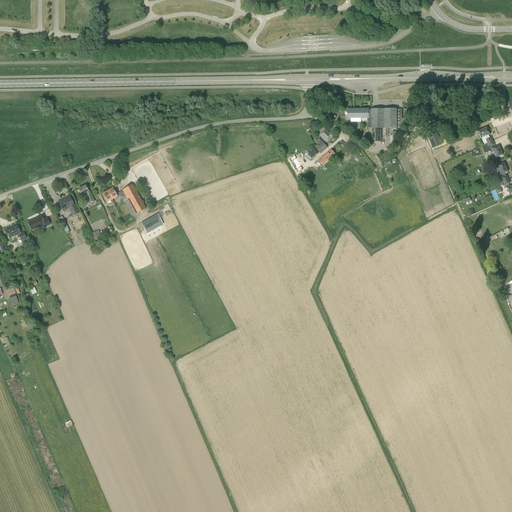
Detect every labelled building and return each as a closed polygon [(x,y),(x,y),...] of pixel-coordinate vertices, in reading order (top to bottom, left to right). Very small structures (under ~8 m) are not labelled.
[(368,118),(368,128),(372,128),(371,110),(368,110),(368,109),(361,110),(361,118),(368,118)] [(372,128),(396,128),(396,109),(372,109),(371,109),(371,110),(372,128)] [(361,118),(361,110),(346,110),(346,118),(361,118)] [(488,135),(490,134),(487,127),(478,131),(484,145),(487,143),(493,141),(491,137),(490,138),(488,135)] [(326,143),(335,134),(331,131),(330,132),(326,128),(319,135),(326,143)] [(438,135),(429,139),(433,149),(442,144),(438,135)] [(499,146),(493,148),(492,146),(495,145),(493,141),(487,143),(490,150),(492,149),(496,158),(503,155),(499,146)] [(323,142),(316,149),(321,153),(327,147),(325,144),(323,142)] [(318,153),(314,148),(307,154),(312,159),(318,153)] [(322,165),(335,154),(331,150),(318,161),(322,165)] [(299,160),(296,155),(289,159),(292,164),(299,160)] [(505,173),(508,172),(504,163),(497,166),(500,174),(497,175),(500,183),(503,182),(509,180),(507,176),(506,176),(505,173)] [(511,185),(510,187),(508,184),(510,183),(509,180),(503,182),(506,188),(507,188),(510,195),(511,194),(511,185)] [(122,198),(132,216),(146,209),(132,185),(122,190),(122,191),(125,196),(122,198)] [(81,195),(84,193),(89,204),(94,201),(89,191),(88,191),(85,186),(78,189),(81,195)] [(112,189),(107,192),(112,200),(116,198),(116,199),(121,196),(122,198),(125,196),(122,191),(115,195),(112,189)] [(107,203),(110,201),(111,203),(114,202),(112,200),(107,192),(102,194),(107,203)] [(69,196),(65,198),(65,199),(58,202),(63,212),(63,211),(62,210),(68,207),(73,216),(79,213),(75,205),(74,206),(69,196)] [(157,214),(141,224),(147,234),(163,225),(157,214)] [(46,227),(50,225),(47,218),(43,220),(41,216),(28,223),(31,231),(45,225),(46,227)] [(67,226),(62,216),(60,217),(58,218),(63,228),(67,226)] [(9,238),(16,235),(18,238),(20,237),(21,240),(20,240),(23,246),(29,243),(24,232),(20,234),(17,226),(6,231),(9,238)] [(91,232),(94,239),(101,236),(98,230),(91,232)] [(13,306),(19,303),(15,295),(9,297),(13,306)]
